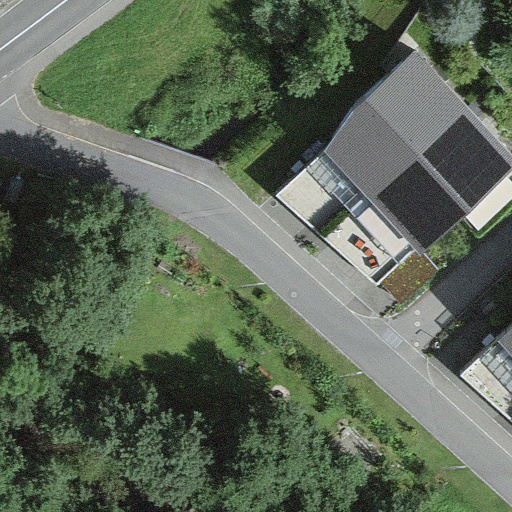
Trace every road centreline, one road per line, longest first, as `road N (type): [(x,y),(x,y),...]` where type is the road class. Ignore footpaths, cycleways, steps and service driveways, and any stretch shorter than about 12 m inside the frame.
road 1 (residential): [(0,123),(195,202),(374,362)]
road 2 (residential): [(374,362),(511,236)]
road 3 (residential): [(374,362),(511,484)]
